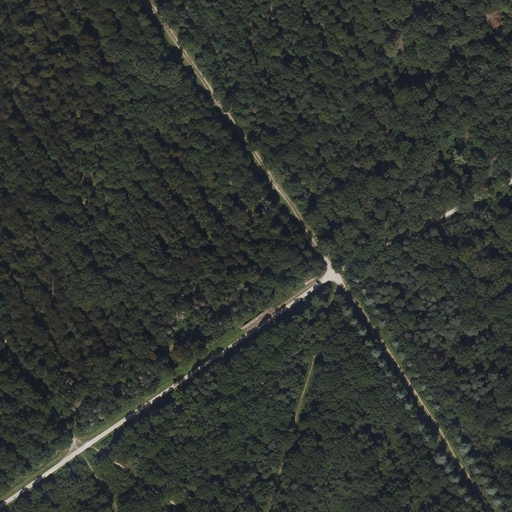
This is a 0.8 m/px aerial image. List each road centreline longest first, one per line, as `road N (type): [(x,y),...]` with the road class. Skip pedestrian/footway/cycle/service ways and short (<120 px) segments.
road 1 (track): [(511,182),(335,273),(89,444)]
road 2 (track): [(484,511),(335,273)]
